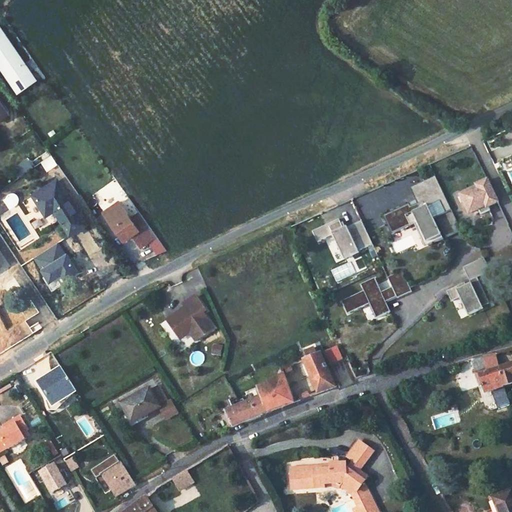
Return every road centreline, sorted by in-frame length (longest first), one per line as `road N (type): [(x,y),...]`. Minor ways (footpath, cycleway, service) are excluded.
road 1 (residential): [(511,108),(185,258),(0,373)]
road 2 (residential): [(511,348),(234,434),(121,511)]
road 3 (unknown): [(448,511),(381,388)]
